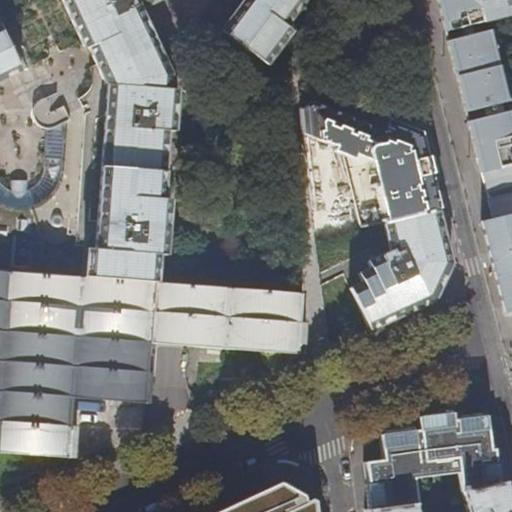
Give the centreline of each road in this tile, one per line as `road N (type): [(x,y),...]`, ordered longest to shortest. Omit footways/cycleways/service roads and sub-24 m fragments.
road 1 (residential): [(488,336),(405,0)]
road 2 (residential): [(94,511),(324,407)]
road 3 (residential): [(324,407),(488,336)]
